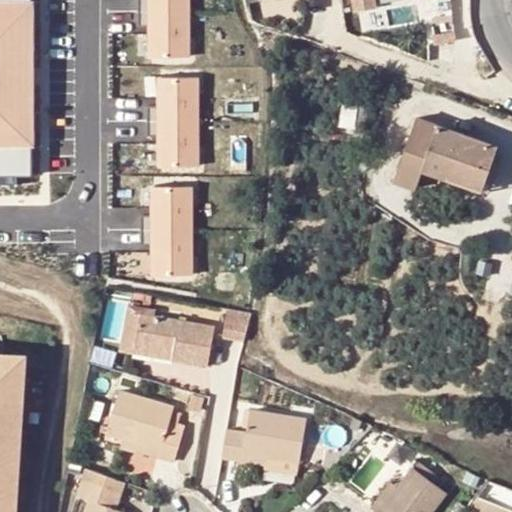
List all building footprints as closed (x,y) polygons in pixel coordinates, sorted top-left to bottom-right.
[(0,0),(0,174),(17,174),(32,174),(35,142),(23,143),(23,114),(32,115),(34,52),(21,52),(21,3),(34,2),(33,0),(0,0)] [(139,0),(139,13),(189,14),(189,0),(139,0)] [(345,0),(346,9),(367,6),(365,0),(345,0)] [(34,2),(21,3),(21,52),(34,52),(34,2)] [(139,13),(139,27),(151,27),(151,57),(189,58),(189,14),(139,13)] [(450,41),(430,61),(454,66),(450,41)] [(148,107),(148,122),(198,121),(199,77),(161,77),(161,107),(148,107)] [(23,114),(23,143),(35,142),(34,115),(32,115),(23,114)] [(421,189),(428,169),(430,163),(436,166),(438,161),(455,168),(459,159),(496,173),(505,149),(422,118),(399,181),(421,189)] [(148,122),(148,136),(161,137),(161,166),(198,167),(198,121),(148,122)] [(489,191),(496,173),(459,159),(455,168),(438,161),(436,166),(430,163),(428,169),(489,191)] [(17,174),(0,174),(0,184),(17,185),(17,174)] [(155,216),(142,217),(142,231),(191,231),(191,187),(154,187),(155,216)] [(191,231),(142,231),(142,246),(154,246),(155,275),(191,275),(191,231)] [(207,367),(214,327),(153,316),(154,311),(131,307),(123,351),(133,353),(135,345),(170,351),(169,360),(207,367)] [(226,309),(222,338),(243,342),(251,313),(226,309)] [(133,353),(169,360),(170,351),(135,345),(133,353)] [(14,511),(24,359),(0,357),(0,511),(14,511)] [(98,440),(120,448),(123,438),(159,449),(157,457),(174,462),(184,427),(177,424),(179,414),(172,411),(173,408),(119,391),(109,426),(103,424),(98,440)] [(204,400),(190,397),(187,413),(200,416),(204,400)] [(226,430),(221,457),(264,463),(266,457),(299,461),(306,419),(250,410),(246,433),(226,430)] [(138,451),(157,457),(159,449),(123,438),(120,448),(137,453),(138,451)] [(299,461),(266,457),(264,463),(263,470),(297,475),(299,461)] [(108,506),(114,491),(118,479),(82,466),(73,494),(88,499),(83,511),(124,511),(116,509),(108,506)] [(412,466),(396,487),(377,511),(376,511),(431,511),(446,492),(412,466)] [(370,507),(377,511),(396,487),(389,481),(370,507)] [(121,494),(114,491),(108,506),(116,509),(121,494)]
